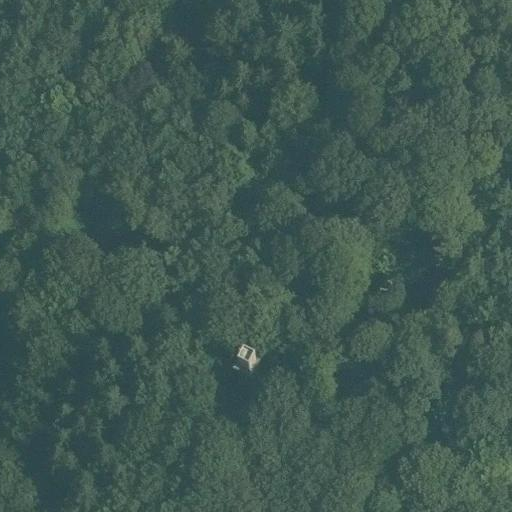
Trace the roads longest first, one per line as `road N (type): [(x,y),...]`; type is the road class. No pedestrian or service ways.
road 1 (track): [(511,470),(389,476),(324,446),(268,407),(285,379),(324,356),(349,324),(345,277),(318,240),(277,220),(228,215),(78,150),(0,86)]
road 2 (track): [(0,62),(259,29),(400,23),(511,32)]
road 3 (track): [(0,501),(38,455),(67,374),(58,325),(0,273)]
road 4 (track): [(79,313),(117,266),(159,233),(228,215)]
road 5 (track): [(79,313),(78,150)]
